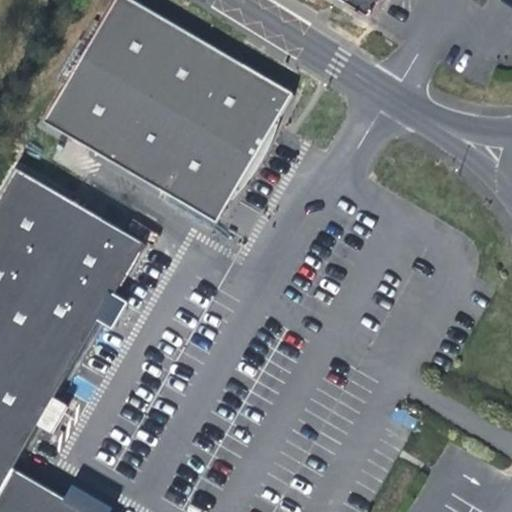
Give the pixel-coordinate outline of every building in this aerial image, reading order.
[(114,0),(44,121),(219,223),(249,171),(259,154),(264,144),(294,92),(134,0),(114,0)] [(337,0),(371,21),(383,0),(337,0)] [(0,193),(0,493),(15,467),(41,424),(56,398),(73,370),(101,321),(118,293),(147,243),(16,166),(0,193)] [(127,298),(118,293),(101,321),(111,326),(119,312),(127,298)] [(66,403),(56,398),(41,424),(51,430),(57,419),(66,403)] [(91,511),(65,496),(15,467),(0,493),(0,511),(91,511)] [(72,483),(65,496),(91,511),(92,511),(99,500),(86,492),(72,483)]
